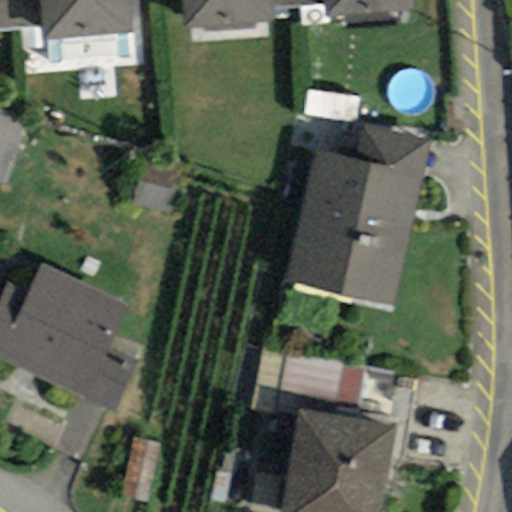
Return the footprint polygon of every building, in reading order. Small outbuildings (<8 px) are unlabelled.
[(40,0),(0,0),(0,27),(42,25),(40,0)] [(134,0),(40,0),(42,25),(43,37),(137,29),(134,0)] [(185,0),(188,26),(282,19),(281,9),(280,0),(185,0)] [(329,0),(280,0),(281,9),(330,5),(329,0)] [(423,0),(329,0),(330,5),(331,18),(424,10),(423,0)] [(350,153),(317,146),(288,275),(397,299),(433,136),(357,120),(350,153)] [(28,289),(10,280),(0,300),(0,352),(112,407),(135,360),(106,346),(127,302),(42,261),(28,289)] [(378,511),(394,423),(299,407),(280,511),(378,511)]
